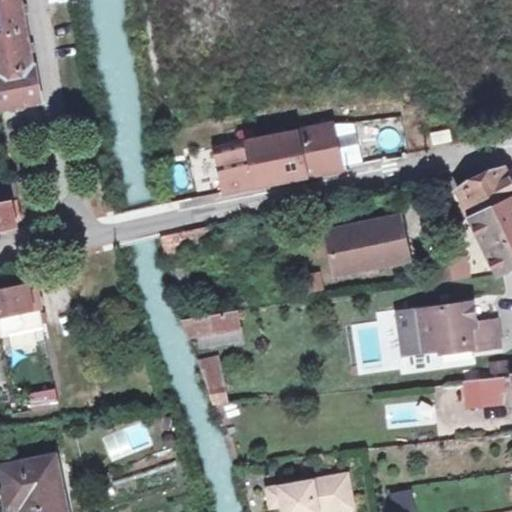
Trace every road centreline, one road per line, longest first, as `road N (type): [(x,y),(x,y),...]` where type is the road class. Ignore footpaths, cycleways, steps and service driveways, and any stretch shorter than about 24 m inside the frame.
road 1 (unclassified): [(76,233),(511,148)]
road 2 (unclassified): [(36,0),(76,233)]
